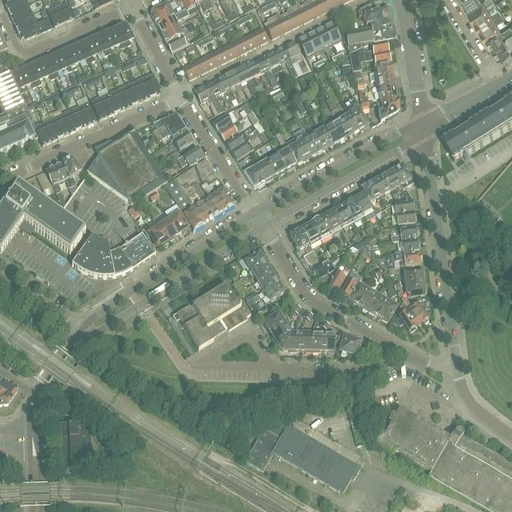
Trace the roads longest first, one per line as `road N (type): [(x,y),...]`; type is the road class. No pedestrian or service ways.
road 1 (unclassified): [(456,358),(424,129)]
road 2 (tertiary): [(253,213),(78,332)]
road 3 (residential): [(366,0),(178,94)]
road 4 (tertiary): [(86,338),(262,227)]
road 5 (residential): [(0,181),(178,94)]
road 6 (tertiary): [(424,129),(397,132),(253,213)]
road 7 (tertiary): [(262,227),(424,129)]
road 8 (residential): [(262,227),(311,298),(394,346)]
road 9 (residential): [(253,213),(178,94)]
road 10 (residential): [(394,346),(375,371),(269,368)]
road 11 (tertiary): [(424,129),(401,0)]
road 12 (residential): [(21,58),(131,7)]
